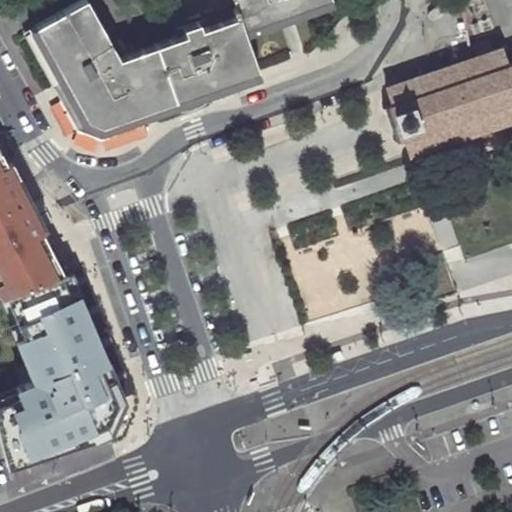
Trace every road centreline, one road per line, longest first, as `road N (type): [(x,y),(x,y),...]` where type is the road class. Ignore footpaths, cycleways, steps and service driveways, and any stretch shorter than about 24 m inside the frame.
road 1 (tertiary): [(511,321),(232,414),(198,462)]
road 2 (tertiary): [(137,178),(191,132),(351,77),(389,36),(397,0)]
road 3 (tertiary): [(198,462),(262,459),(511,376)]
road 4 (tertiary): [(198,462),(205,369),(137,178)]
road 5 (tertiary): [(84,192),(158,385),(198,462)]
road 6 (tertiary): [(38,511),(198,462)]
road 7 (tertiary): [(0,78),(45,153),(84,192)]
